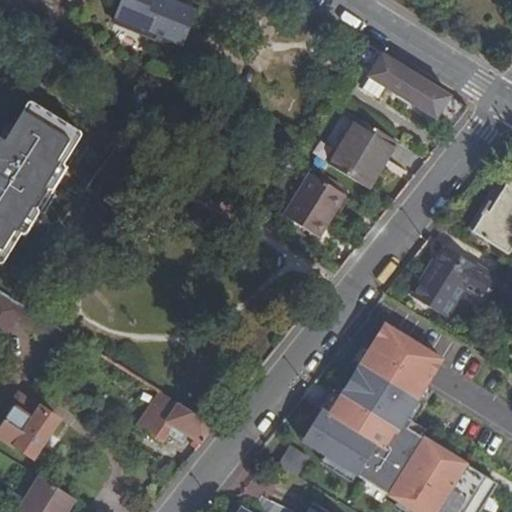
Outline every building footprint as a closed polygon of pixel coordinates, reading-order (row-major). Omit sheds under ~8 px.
[(154,0),(120,0),(114,15),(184,44),(197,12),(165,0),(164,0),(163,3),(154,0)] [(369,78),(384,88),(436,120),(437,118),(453,128),(469,108),(362,42),(352,59),(371,70),(367,77),(369,78)] [(378,98),(384,88),(369,78),(362,89),(378,98)] [(0,252),(15,229),(19,231),(62,162),(58,159),(73,135),(26,105),(4,140),(0,137),(0,252)] [(396,141),(358,118),(329,165),(367,189),(396,141)] [(68,166),(62,162),(19,231),(25,235),(68,166)] [(326,221),(343,194),(310,173),(306,180),(289,207),(283,216),(318,238),(328,223),(326,221)] [(511,179),(510,178),(488,212),(485,210),(472,230),(509,254),(511,248),(511,179)] [(345,195),(343,194),(326,221),(328,223),(345,195)] [(446,318),(464,288),(482,299),(495,277),(445,247),(431,271),(429,269),(412,297),(446,318)] [(511,270),(510,269),(503,281),(511,286),(511,270)] [(0,345),(15,320),(40,337),(49,323),(7,297),(0,292),(0,345)] [(57,327),(49,323),(40,337),(48,342),(57,327)] [(385,325),(329,414),(322,409),(302,441),(413,511),(479,511),(496,485),(401,425),(442,361),(385,325)] [(36,459),(61,422),(17,391),(9,402),(13,405),(0,425),(0,439),(14,449),(16,445),(36,459)] [(173,427),(188,436),(200,444),(215,425),(202,418),(182,405),(160,391),(136,426),(162,444),(169,434),(173,427)] [(183,444),(188,436),(173,427),(169,434),(183,444)] [(289,446),(278,464),(296,476),(308,457),(289,446)] [(66,511),(74,500),(39,478),(17,511),(66,511)] [(329,511),(315,503),(309,511),(246,511),(239,508),(236,511),(329,511)]
